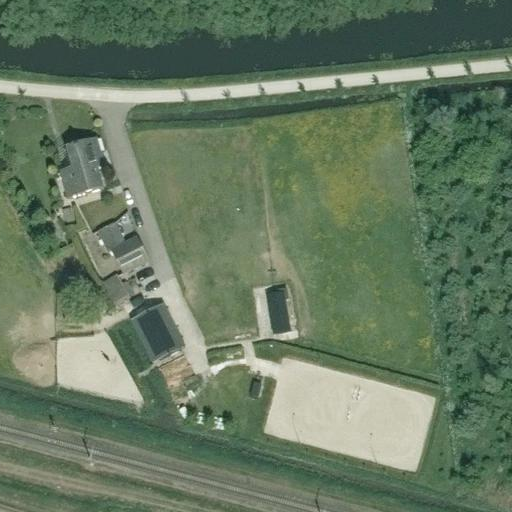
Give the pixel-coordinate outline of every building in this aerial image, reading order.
[(67,201),(101,191),(95,170),(102,168),(95,141),(65,150),(71,170),(59,174),(67,201)] [(115,224),(96,234),(107,254),(110,252),(122,276),(147,262),(135,238),(125,244),(115,224)] [(200,256),(185,258),(186,272),(202,270),(200,256)] [(284,290),(263,295),(268,325),(289,322),(284,290)] [(130,323),(152,366),(180,351),(158,308),(130,323)] [(109,365),(116,378),(127,373),(121,360),(109,365)] [(131,376),(120,382),(135,414),(147,408),(131,376)]
